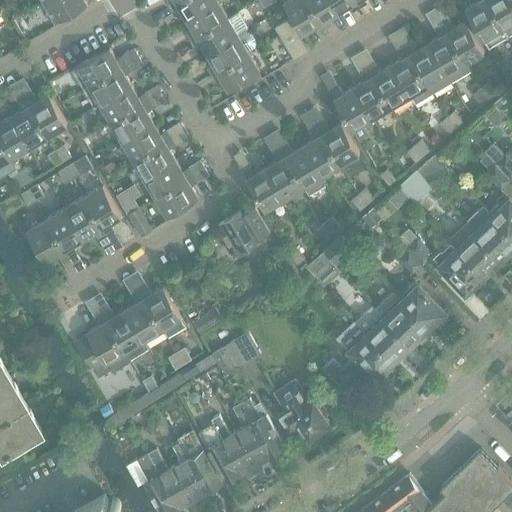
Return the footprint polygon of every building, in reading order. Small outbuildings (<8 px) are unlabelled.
[(87,0),(48,0),(45,2),(56,21),(89,2),(87,0)] [(187,18),(217,0),(177,0),(171,4),(175,11),(181,7),(187,18)] [(192,39),(229,18),(218,0),(217,0),(187,18),(193,28),(187,32),(192,39)] [(318,32),(325,28),(308,0),(288,0),(285,2),(303,33),(314,26),(318,32)] [(328,18),(339,11),(332,0),(308,0),(325,28),(332,24),(328,18)] [(353,11),(360,7),(355,0),(332,0),(339,11),(349,5),(353,11)] [(508,36),(487,0),(477,0),(478,1),(466,8),(489,47),(508,36)] [(511,0),(487,0),(508,36),(511,33),(511,0)] [(229,18),(192,39),(196,46),(202,43),(208,53),(245,31),(249,29),(239,11),(229,18)] [(280,34),(293,27),(288,19),(276,26),(280,34)] [(443,26),(465,62),(484,51),(466,20),(454,28),(450,21),(443,26)] [(470,71),(465,62),(443,26),(436,30),(440,36),(428,43),(447,73),(452,82),(470,71)] [(27,27),(21,31),(27,42),(33,38),(27,27)] [(293,27),(280,34),(294,59),(307,51),(293,27)] [(214,63),(208,67),(212,74),(249,53),(248,50),(254,47),(255,43),(249,32),(245,31),(208,53),(214,63)] [(452,82),(447,73),(428,43),(417,49),(413,43),(406,47),(428,85),(433,93),(452,82)] [(122,56),(117,59),(110,47),(73,69),(84,89),(139,56),(134,48),(122,56)] [(433,93),(428,85),(406,47),(399,52),(403,57),(391,64),(410,95),(411,95),(416,103),(433,93)] [(249,53),(212,74),(217,82),(223,78),(230,89),(260,71),(249,53)] [(143,64),(139,56),(84,89),(95,107),(102,103),(132,85),(126,73),(131,70),(132,71),(143,64)] [(391,107),(410,95),(391,64),(380,71),(376,65),(369,70),(391,107)] [(373,118),(391,107),(369,70),(362,74),(365,80),(354,86),(373,118)] [(481,89),(489,98),(496,92),(487,82),(480,88),(481,89)] [(113,122),(161,93),(157,85),(145,93),(139,96),(132,85),(102,103),(113,122)] [(353,129),(373,118),(354,86),(342,93),(339,87),(331,92),(353,129)] [(482,104),(489,98),(481,89),(480,88),(473,94),(482,104)] [(511,99),(511,95),(508,91),(494,102),(500,110),(511,99)] [(124,140),(154,122),(148,111),(154,107),(154,108),(166,101),(161,93),(113,122),(124,140)] [(26,99),(48,136),(68,124),(49,94),(37,101),(33,94),(26,99)] [(30,147),(48,136),(26,99),(19,103),(23,109),(12,116),(30,147)] [(447,117),(456,127),(463,121),(454,111),(447,117)] [(0,138),(11,158),(30,147),(12,116),(0,123),(0,122),(0,138)] [(449,133),(456,127),(447,117),(440,123),(449,133)] [(135,159),(183,130),(179,123),(167,130),(161,133),(154,122),(124,140),(135,159)] [(319,127),(341,164),(360,153),(342,122),(330,129),(326,123),(319,127)] [(322,175),(341,164),(319,127),(312,131),(316,138),(304,145),(322,175)] [(146,177),(176,159),(170,148),(176,144),(176,145),(188,138),(183,130),(135,159),(146,177)] [(0,178),(17,168),(11,158),(0,138),(0,178)] [(414,146),(423,156),(430,150),(421,140),(414,146)] [(511,158),(508,154),(507,155),(494,141),(486,150),(488,152),(498,163),(499,162),(511,174),(511,158)] [(57,150),(64,161),(71,157),(65,145),(57,150)] [(327,183),(322,175),(304,145),(292,151),(289,145),(282,150),(304,186),(309,194),(327,183)] [(416,162),(423,156),(414,146),(407,152),(416,162)] [(56,166),(64,161),(57,150),(49,155),(56,166)] [(285,197),(304,186),(282,150),(275,154),(278,160),(267,166),(285,197)] [(496,164),(498,163),(488,152),(479,159),(490,170),(488,172),(502,187),(510,179),(496,164)] [(423,175),(430,182),(448,167),(436,153),(420,167),(418,169),(423,175)] [(157,196),(205,167),(201,160),(189,167),(184,171),(176,159),(146,177),(157,196)] [(102,166),(106,173),(117,167),(112,160),(102,166)] [(67,167),(74,178),(82,174),(75,162),(67,167)] [(266,209),(285,197),(267,166),(255,173),(252,168),(244,172),(266,209)] [(20,172),(27,183),(34,179),(27,167),(20,172)] [(66,183),(74,178),(67,167),(59,172),(66,183)] [(205,167),(157,196),(169,215),(199,197),(192,185),(198,181),(198,182),(210,175),(205,167)] [(381,175),(390,185),(397,179),(388,169),(381,175)] [(411,187),(422,176),(423,175),(418,169),(405,180),(411,187)] [(19,188),(27,183),(20,172),(12,177),(19,188)] [(30,189),(37,200),(44,196),(37,184),(30,189)] [(84,196),(106,233),(114,229),(110,223),(122,215),(104,185),(84,196)] [(359,194),(368,204),(375,198),(366,188),(359,194)] [(29,205),(37,200),(30,189),(22,194),(29,205)] [(511,197),(508,193),(505,190),(498,197),(501,200),(490,210),(511,233),(511,197)] [(361,210),(368,204),(359,194),(352,200),(361,210)] [(99,237),(106,233),(84,196),(66,207),(84,238),(96,231),(99,237)] [(153,228),(140,206),(128,213),(141,235),(153,228)] [(258,238),(270,231),(255,206),(243,213),(241,209),(218,223),(224,232),(220,235),(230,252),(234,250),(236,254),(259,240),(258,238)] [(73,245),(84,238),(66,207),(47,218),(69,255),(76,251),(73,245)] [(373,225),(383,217),(374,207),(365,215),(373,225)] [(511,246),(511,233),(490,210),(487,207),(481,213),(478,210),(466,222),(468,224),(469,223),(473,227),(502,257),(503,255),(507,256),(511,250),(511,248),(511,247),(511,246)] [(325,222),(335,233),(342,227),(333,216),(325,222)] [(62,259),(69,255),(47,218),(28,230),(46,260),(58,253),(62,259)] [(328,239),(335,233),(325,222),(318,229),(328,239)] [(502,257),(473,227),(469,223),(468,224),(452,239),(484,273),(491,266),(495,267),(501,261),(500,258),(502,257)] [(408,228),(399,237),(407,245),(417,236),(408,228)] [(440,247),(433,254),(418,238),(409,247),(424,262),(427,260),(429,261),(426,263),(439,277),(447,269),(466,290),(474,282),(478,283),(484,277),(483,274),(484,273),(452,239),(442,248),(440,247)] [(309,263),(305,259),(296,248),(289,255),(290,256),(292,258),(298,265),(299,264),(303,269),(309,263)] [(413,273),(422,264),(410,251),(401,259),(413,273)] [(325,255),(308,269),(325,289),(342,275),(325,255)] [(299,270),(292,258),(290,256),(286,259),(283,272),(284,278),(299,270)] [(402,298),(429,325),(433,326),(438,321),(438,317),(445,310),(419,282),(402,298)] [(186,325),(182,317),(164,286),(152,293),(148,287),(141,292),(163,328),(168,336),(186,325)] [(429,325),(402,298),(394,289),(376,306),(385,315),(411,342),(416,342),(421,337),(421,333),(429,325)] [(268,305),(283,296),(279,290),(265,299),(268,305)] [(144,339),(163,328),(141,292),(134,296),(138,302),(126,309),(144,339)] [(385,315),(376,306),(374,303),(356,320),(357,320),(393,359),(400,352),(404,352),(409,348),(409,344),(411,342),(385,315)] [(216,305),(193,319),(202,333),(225,319),(216,305)] [(149,347),(144,339),(126,309),(115,315),(111,309),(104,313),(126,350),(131,358),(149,347)] [(131,358),(126,350),(104,313),(97,318),(100,324),(88,331),(89,333),(77,340),(94,368),(106,361),(113,373),(132,361),(130,358),(131,358)] [(356,354),(348,362),(357,372),(357,371),(361,374),(368,368),(376,376),(383,369),(387,369),(392,365),(392,361),(393,359),(357,320),(339,337),(356,354)] [(227,343),(240,366),(261,353),(249,330),(227,343)] [(225,375),(240,366),(227,343),(211,353),(216,361),(217,361),(225,375)] [(177,352),(184,364),(192,359),(185,347),(177,352)] [(176,368),(184,364),(177,352),(169,357),(176,368)] [(201,371),(216,361),(211,353),(195,362),(201,371)] [(342,385),(352,376),(333,356),(323,365),(342,385)] [(185,380),(201,371),(195,362),(180,372),(185,380)] [(0,451),(36,430),(4,375),(0,368),(0,451)] [(170,390),(185,380),(180,372),(165,382),(170,390)] [(151,390),(158,386),(152,376),(144,381),(150,390),(150,391),(151,390)] [(320,399),(319,397),(317,396),(316,395),(314,395),(312,395),(310,396),(309,394),(305,396),(294,379),(276,392),(287,408),(278,414),(290,431),(297,425),(306,438),(316,431),(320,432),(325,428),(325,425),(329,423),(317,405),(318,404),(319,403),(320,401),(320,399)] [(156,399),(170,390),(165,382),(158,386),(151,390),(156,399)] [(142,408),(156,399),(151,390),(150,391),(150,390),(137,399),(142,408)] [(243,406),(270,455),(285,447),(266,414),(267,413),(260,400),(254,404),(250,397),(240,402),(243,406)] [(127,417),(142,408),(137,399),(122,408),(127,417)] [(254,463),(270,455),(243,406),(240,402),(233,406),(235,410),(244,426),(236,430),(254,463)] [(110,403),(100,409),(106,418),(115,412),(110,403)] [(111,427),(127,417),(122,408),(106,418),(111,427)] [(254,463),(236,430),(230,434),(220,414),(212,419),(214,422),(213,423),(240,471),(254,463)] [(225,479),(240,471),(213,423),(199,431),(225,479)] [(180,441),(207,489),(222,481),(193,428),(177,437),(180,441)] [(192,497),(207,489),(180,441),(172,446),(180,460),(174,464),(192,497)] [(174,464),(168,467),(157,447),(148,452),(177,506),(192,497),(174,464)] [(445,491),(423,511),(488,511),(511,489),(511,479),(481,447),(440,485),(444,489),(445,491)] [(161,511),(165,511),(177,506),(148,452),(127,463),(138,483),(144,480),(161,511)] [(419,511),(431,501),(410,474),(359,511),(419,511)] [(121,511),(122,509),(122,506),(121,503),(120,501),(118,499),(116,497),(113,496),(109,499),(101,491),(68,511),(121,511)]
